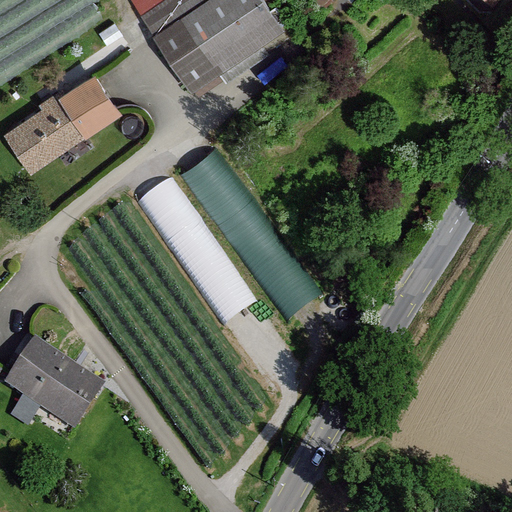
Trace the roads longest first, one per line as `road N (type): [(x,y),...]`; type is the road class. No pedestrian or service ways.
road 1 (tertiary): [(511,132),(282,511)]
road 2 (track): [(511,221),(372,444),(303,474)]
